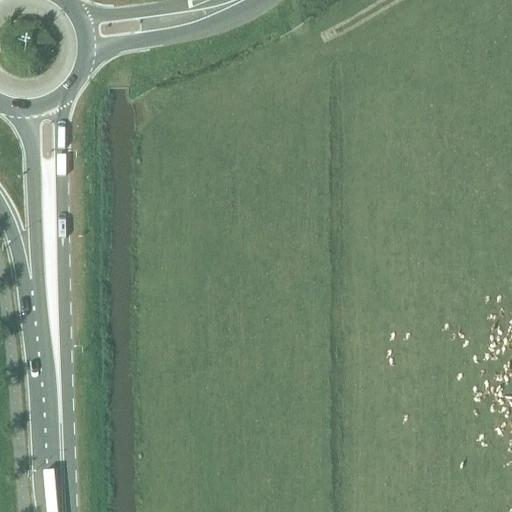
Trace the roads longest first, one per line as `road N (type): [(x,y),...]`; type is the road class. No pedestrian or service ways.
road 1 (primary): [(59,511),(47,300)]
road 2 (track): [(280,0),(309,45),(390,0)]
